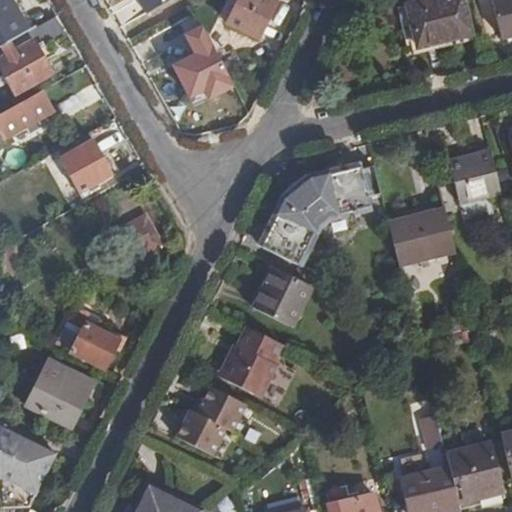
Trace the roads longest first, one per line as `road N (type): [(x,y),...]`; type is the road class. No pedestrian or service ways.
road 1 (residential): [(79,511),(214,239)]
road 2 (residential): [(79,0),(214,239)]
road 3 (residential): [(265,143),(511,82)]
road 4 (residential): [(265,143),(335,0)]
